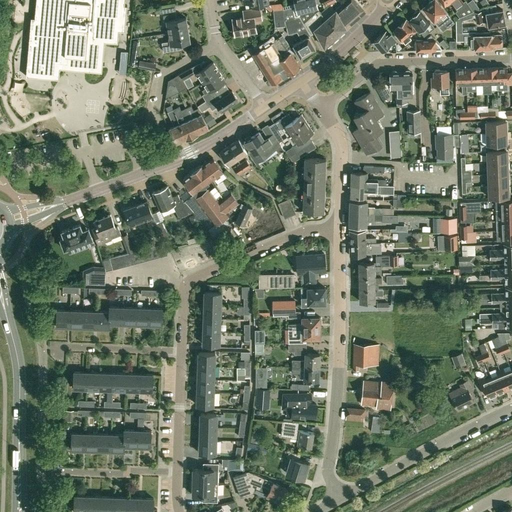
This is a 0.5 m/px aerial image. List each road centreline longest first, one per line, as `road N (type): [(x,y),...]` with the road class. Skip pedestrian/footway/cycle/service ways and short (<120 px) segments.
road 1 (residential): [(180,511),(186,290),(298,234),(340,231)]
road 2 (residential): [(340,496),(331,460),(341,364),(340,231)]
road 3 (tertiary): [(263,108),(189,154),(69,201)]
road 4 (residential): [(511,59),(383,64),(320,108)]
road 5 (residential): [(340,496),(511,410)]
road 6 (secondary): [(19,511),(21,371),(11,332)]
road 7 (residential): [(340,231),(341,147),(320,108)]
road 8 (tertiary): [(392,2),(302,82)]
